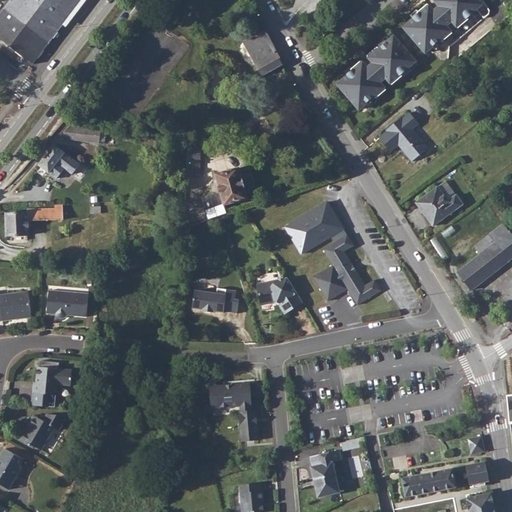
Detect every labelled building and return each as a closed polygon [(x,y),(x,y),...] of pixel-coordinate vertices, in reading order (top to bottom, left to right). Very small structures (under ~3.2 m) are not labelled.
[(9,0),(2,9),(0,11),(0,41),(8,47),(30,65),(69,16),(81,0),(9,0)] [(419,15),(404,28),(426,53),(441,40),(442,42),(453,34),(450,31),(446,26),(452,22),(456,26),(458,29),(469,20),(468,18),(477,10),(484,18),(489,15),(489,11),(482,0),(480,0),(479,2),(477,0),(433,0),(435,2),(439,6),(433,11),(429,7),(427,4),(417,13),(419,15)] [(439,6),(435,2),(429,7),(433,11),(439,6)] [(456,26),(452,22),(446,26),(450,31),(456,26)] [(353,72),(338,84),(359,110),(374,97),(376,99),(386,90),(384,87),(380,83),(386,78),(390,82),(392,85),(402,76),(401,75),(416,62),(394,36),(379,49),(377,47),(367,56),(369,58),(373,63),(367,68),(363,63),(361,61),(351,70),(353,72)] [(279,67),(272,55),(265,59),(262,53),(251,60),(254,65),(252,68),(259,78),(279,67)] [(373,63),(369,58),(363,63),(367,68),(373,63)] [(390,82),(386,78),(380,83),(384,87),(390,82)] [(428,148),(413,129),(419,124),(410,113),(403,118),(402,117),(386,130),(387,131),(379,138),(391,152),(399,146),(412,162),(428,148)] [(101,131),(70,127),(63,135),(68,139),(99,143),(100,142),(104,142),(105,134),(101,133),(101,131)] [(199,141),(189,141),(187,177),(199,178),(200,149),(199,149),(199,141)] [(65,169),(73,175),(80,165),(54,145),(39,165),(42,168),(46,171),(57,179),(65,169)] [(240,168),(216,174),(225,206),(248,199),(246,191),(255,188),(251,174),(242,176),(240,168)] [(446,181),(416,203),(433,226),(463,205),(446,181)] [(327,202),(286,228),(302,254),(333,235),(329,227),(339,221),(327,202)] [(157,203),(139,205),(140,211),(157,210),(157,203)] [(55,209),(27,210),(27,213),(6,214),(7,236),(29,235),(29,221),(64,220),(63,205),(55,206),(55,209)] [(329,227),(333,235),(337,241),(347,235),(339,221),(329,227)] [(500,229),(498,227),(468,250),(474,258),(452,276),(467,293),(490,275),(491,276),(493,274),(492,273),(503,265),(504,266),(505,265),(504,264),(511,258),(511,244),(504,235),(511,229),(511,228),(510,226),(508,223),(500,229)] [(354,246),(347,235),(337,241),(324,249),(333,265),(314,277),(328,301),(348,289),(358,305),(381,291),(375,280),(365,286),(344,252),(354,246)] [(93,270),(86,272),(88,284),(95,282),(93,270)] [(303,303),(288,278),(257,284),(262,305),(274,303),(275,301),(281,303),(280,305),(285,314),(303,303)] [(235,300),(236,292),(218,289),(217,294),(196,291),(193,308),(203,310),(203,311),(214,312),(224,313),(224,312),(237,313),(239,300),(235,300)] [(87,317),(89,294),(49,290),(47,313),(56,314),(58,317),(59,318),(60,318),(63,318),(64,318),(66,318),(67,317),(68,315),(87,317)] [(0,321),(32,318),(28,292),(1,295),(0,291),(0,321)] [(71,386),(72,370),(59,369),(60,363),(41,361),(41,367),(38,367),(36,383),(34,382),(32,405),(48,407),(49,394),(56,395),(57,395),(58,385),(71,386)] [(252,405),(250,383),(211,388),(213,408),(240,406),(241,411),(239,412),(242,441),(259,440),(256,410),(254,411),(254,405),(252,405)] [(56,395),(49,394),(48,407),(55,407),(56,395)] [(59,431),(66,419),(65,418),(60,416),(59,415),(47,414),(44,421),(34,415),(28,425),(31,427),(28,432),(27,431),(21,441),(30,446),(33,445),(41,450),(54,428),(59,431)] [(485,451),(482,436),(468,439),(472,454),(485,451)] [(361,439),(342,443),(344,450),(362,446),(361,439)] [(18,468),(24,459),(5,448),(0,457),(0,484),(6,487),(12,477),(13,478),(18,468)] [(340,450),(310,457),(312,467),(311,467),(318,498),(340,493),(333,462),(342,460),(340,450)] [(490,484),(486,462),(466,466),(470,485),(481,483),(482,486),(486,485),(490,484)] [(457,488),(453,467),(423,472),(402,476),(406,497),(457,488)] [(12,477),(6,487),(10,490),(21,470),(18,468),(13,478),(12,477)] [(261,483),(240,485),(242,511),(263,511),(262,500),(264,500),(263,491),(262,491),(261,483)] [(496,511),(492,493),(488,494),(467,498),(469,511),(496,511)]
